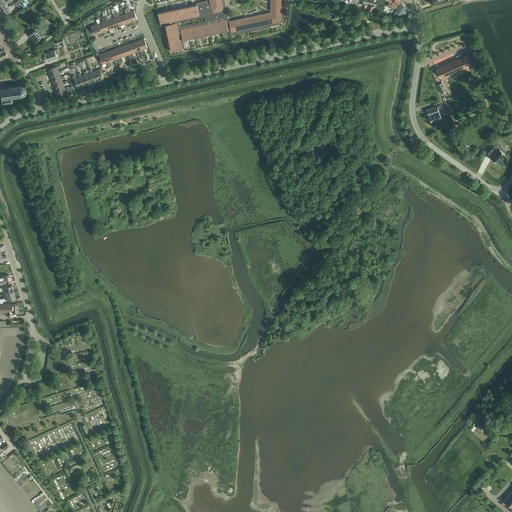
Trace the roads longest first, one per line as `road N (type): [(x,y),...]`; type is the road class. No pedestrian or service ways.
road 1 (unclassified): [(164,82),(418,24)]
road 2 (residential): [(0,407),(30,349),(12,259)]
road 3 (unclassified): [(38,110),(164,82)]
road 4 (residential): [(429,144),(412,110),(418,24)]
